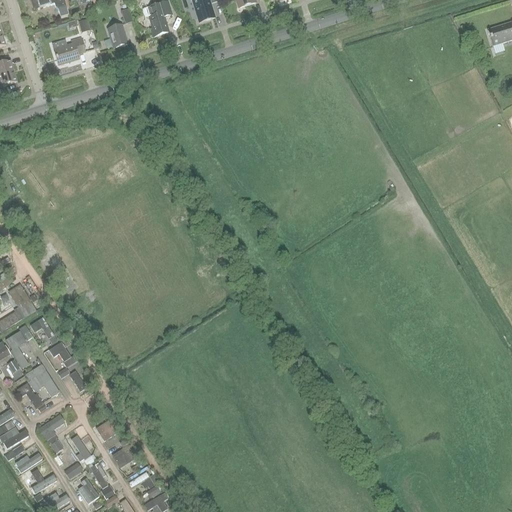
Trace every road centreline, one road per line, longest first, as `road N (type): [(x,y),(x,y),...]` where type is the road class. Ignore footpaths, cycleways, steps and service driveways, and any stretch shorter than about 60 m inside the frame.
road 1 (unclassified): [(46,109),(396,0)]
road 2 (track): [(183,511),(0,227)]
